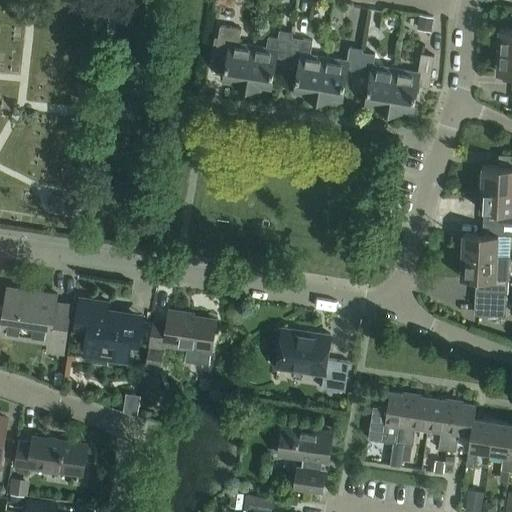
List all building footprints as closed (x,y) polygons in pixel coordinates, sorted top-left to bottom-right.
[(421,15),(418,30),(432,32),(434,18),(421,15)] [(222,25),(215,70),(226,72),(225,82),(236,83),(235,85),(248,87),(254,44),(241,42),(243,29),(222,25)] [(499,50),(511,50),(511,28),(501,28),(499,50)] [(254,44),(248,87),(249,87),(261,89),(261,87),(272,89),(277,62),(288,64),(293,37),(294,32),(280,30),(279,38),(269,36),(268,46),(256,44),(254,44)] [(293,37),(288,64),(300,66),(296,93),(307,95),(306,97),(319,99),(326,56),(312,53),(314,40),(293,37)] [(326,56),(319,99),(332,101),(332,99),(343,101),(348,74),(360,76),(364,52),(364,49),(351,46),(349,59),(326,56)] [(511,50),(499,50),(498,73),(511,73),(511,50)] [(364,52),(360,76),(371,77),(367,105),(378,106),(377,109),(391,111),(398,68),(375,64),(377,54),(364,52)] [(398,68),(391,111),(403,113),(404,111),(414,112),(418,85),(430,87),(436,55),(422,53),(420,71),(398,68)] [(484,166),(483,188),(511,189),(511,154),(509,155),(505,154),(504,167),(499,166),(484,166)] [(483,189),(482,210),(484,210),(489,211),(501,211),(501,223),(511,224),(511,223),(511,189),(483,188),(483,189)] [(74,214),(77,199),(54,194),(51,210),(74,214)] [(465,233),(464,255),(499,257),(511,258),(511,236),(511,223),(511,224),(501,223),(484,222),(483,234),(465,233)] [(464,255),(462,278),(477,279),(481,279),(482,279),(481,291),(480,315),(508,317),(509,292),(509,280),(510,272),(511,270),(511,261),(510,260),(511,258),(499,257),(464,255)] [(66,354),(73,307),(58,304),(59,295),(9,288),(3,325),(35,330),(35,335),(52,338),(50,351),(66,354)] [(141,339),(144,320),(109,315),(111,302),(83,298),(78,330),(91,332),(88,348),(111,352),(110,360),(130,363),(134,338),(141,339)] [(152,348),(150,365),(163,367),(166,350),(166,345),(189,349),(188,358),(190,361),(211,364),(212,352),(217,320),(187,315),(187,313),(171,311),(169,324),(156,322),(152,348)] [(347,392),(351,362),(329,359),(332,334),(284,327),(278,368),(325,375),(323,388),(347,392)] [(56,373),(55,385),(63,386),(64,374),(56,373)] [(234,380),(233,392),(245,393),(246,381),(234,380)] [(370,391),(369,401),(383,403),(384,393),(370,391)] [(374,406),(369,438),(384,441),(394,442),(397,443),(405,444),(406,444),(406,440),(408,427),(413,395),(391,392),(389,408),(374,406)] [(126,393),(124,409),(139,410),(140,395),(126,393)] [(408,427),(406,444),(415,445),(417,429),(429,431),(434,398),(413,395),(408,427)] [(434,398),(429,431),(442,433),(440,449),(448,451),(451,434),(451,433),(454,418),(456,402),(434,398)] [(451,434),(448,451),(457,452),(460,435),(472,437),(473,431),(475,417),(476,417),(478,405),(456,402),(454,418),(451,433),(451,434)] [(0,414),(0,465),(2,466),(9,415),(0,414)] [(470,449),(468,464),(477,466),(479,450),(492,452),(496,421),(496,420),(476,417),(475,417),(473,431),(472,437),(470,449)] [(496,421),(492,452),(505,454),(502,470),(511,471),(511,463),(511,422),(496,420),(496,421)] [(286,425),(282,455),(305,458),(304,467),(300,467),(298,487),(315,490),(316,492),(326,485),(327,484),(326,483),(327,471),(322,470),(323,460),(331,461),(334,431),(286,425)] [(88,445),(35,438),(34,444),(21,442),(18,466),(84,475),(88,445)] [(394,442),(391,465),(402,467),(405,444),(397,443),(394,442)] [(447,456),(446,465),(455,466),(456,457),(447,456)] [(12,478),(9,493),(28,496),(31,481),(12,478)] [(274,511),(277,498),(247,494),(245,510),(256,511),(255,511),(274,511)] [(12,495),(10,505),(24,507),(25,497),(12,495)] [(482,511),(484,498),(469,496),(467,511),(476,511),(482,511)] [(58,511),(59,505),(30,500),(27,511),(58,511)] [(484,501),(482,511),(495,511),(497,503),(484,501)]
